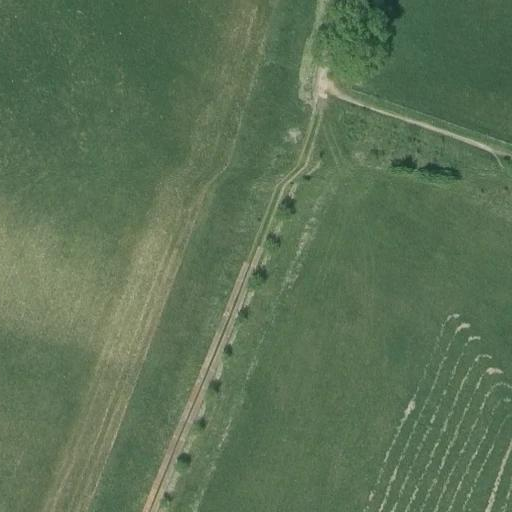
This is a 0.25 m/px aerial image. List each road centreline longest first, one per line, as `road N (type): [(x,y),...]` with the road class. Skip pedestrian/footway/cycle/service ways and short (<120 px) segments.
road 1 (track): [(325,88),(162,511)]
road 2 (track): [(325,88),(511,159)]
